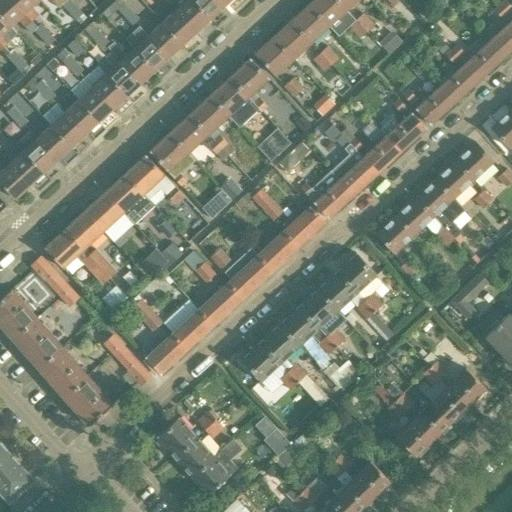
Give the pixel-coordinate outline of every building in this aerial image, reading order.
[(31,34),(34,31),(38,27),(37,27),(30,20),(29,20),(10,0),(0,0),(0,16),(8,25),(16,18),(23,26),(31,34)] [(10,0),(29,20),(30,20),(37,14),(30,6),(36,0),(10,0)] [(61,5),(68,12),(75,6),(70,0),(66,0),(64,2),(61,5)] [(117,10),(124,17),(132,11),(125,3),(126,2),(123,0),(116,0),(116,1),(121,6),(117,10)] [(183,0),(174,8),(194,30),(208,17),(192,0),(183,0)] [(192,0),(208,17),(222,5),(217,0),(192,0)] [(337,0),(311,0),(308,4),(327,24),(345,8),(337,0)] [(511,18),(510,19),(511,21),(511,2),(510,4),(505,0),(503,0),(497,6),(506,15),(508,14),(511,18)] [(308,4),(290,20),(310,41),(327,24),(308,4)] [(75,6),(68,12),(76,20),(83,14),(75,6)] [(502,19),(506,15),(497,6),(493,10),(502,19)] [(160,21),(180,43),(194,30),(174,8),(160,21)] [(132,11),(124,17),(132,25),(139,19),(132,11)] [(363,13),(356,20),(367,31),(374,25),(363,13)] [(2,45),(9,53),(13,49),(16,47),(9,40),(1,32),(8,25),(0,16),(0,44),(2,46),(2,45)] [(511,21),(510,19),(486,41),(501,58),(511,47),(511,21)] [(290,20),(273,37),(292,57),(310,41),(290,20)] [(367,31),(356,20),(348,27),(359,39),(367,31)] [(146,34),(166,56),(180,43),(160,21),(146,34)] [(89,35),(97,43),(104,37),(96,28),(92,22),(87,27),(92,32),(89,35)] [(40,38),(47,31),(40,24),(37,27),(38,27),(34,31),(40,38)] [(47,31),(40,38),(48,46),(55,39),(47,31)] [(132,47),(153,69),(166,56),(146,34),(132,47)] [(381,47),(388,54),(389,53),(402,41),(395,34),(381,47)] [(118,60),(125,54),(113,42),(111,44),(104,37),(97,43),(104,51),(108,48),(118,60)] [(255,53),(274,74),(292,57),(273,37),(255,53)] [(440,38),(434,43),(438,47),(444,54),(445,54),(450,49),(449,48),(443,41),(440,38)] [(66,46),(77,58),(84,51),(74,39),(66,46)] [(486,41),(463,63),(478,79),(501,58),(486,41)] [(450,49),(459,59),(464,54),(456,44),(450,49)] [(328,46),(320,52),(331,64),(338,57),(328,46)] [(118,60),(139,81),(153,69),(132,47),(125,54),(118,60)] [(61,61),(69,69),(76,62),(64,48),(60,52),(65,57),(61,61)] [(13,63),(20,57),(13,49),(9,53),(6,56),(13,63)] [(459,59),(450,49),(445,54),(453,64),(459,59)] [(331,64),(320,52),(312,60),(324,72),(331,64)] [(20,57),(13,63),(20,71),(27,65),(20,57)] [(249,57),(228,76),(247,96),(253,102),(262,111),(267,106),(253,90),(267,77),(249,57)] [(53,59),(46,65),(52,71),(59,65),(53,59)] [(98,65),(125,94),(139,81),(118,60),(105,72),(98,65)] [(76,62),(69,69),(76,77),(83,70),(76,62)] [(463,63),(439,85),(454,101),(478,79),(463,63)] [(98,65),(84,78),(111,107),(125,94),(98,65)] [(227,114),(247,96),(228,76),(208,95),(227,114)] [(302,88),(293,77),(283,86),(293,96),(302,88)] [(37,90),(41,94),(48,88),(41,80),(37,83),(32,78),(37,83),(33,87),(36,90),(37,90)] [(77,97),(77,98),(97,120),(111,107),(84,78),(71,91),(77,97)] [(454,101),(439,85),(415,107),(430,124),(454,101)] [(48,88),(41,94),(48,102),(55,95),(48,88)] [(402,94),(411,103),(416,98),(408,89),(402,94)] [(398,98),(391,90),(385,96),(392,104),(392,103),(400,112),(406,107),(398,98)] [(208,95),(188,113),(207,133),(228,156),(234,151),(213,127),(227,114),(208,95)] [(77,98),(63,111),(83,133),(97,120),(77,98)] [(56,104),(42,116),(69,145),(83,133),(63,111),(62,111),(56,104)] [(6,112),(13,120),(20,114),(13,105),(9,108),(6,112)] [(412,111),(398,124),(392,118),(381,128),(401,150),(426,127),(412,111)] [(511,141),(511,116),(507,111),(486,130),(504,149),(511,141)] [(228,156),(207,133),(188,113),(168,132),(187,152),(199,141),(206,148),(208,145),(222,161),(228,156)] [(20,114),(13,120),(20,128),(27,121),(20,114)] [(304,115),(296,123),(303,131),(311,123),(304,115)] [(49,124),(35,136),(55,158),(69,145),(42,116),(49,124)] [(332,124),(324,132),(333,142),(341,134),(332,124)] [(375,145),(363,156),(378,172),(401,150),(381,128),(369,138),(375,145)] [(29,130),(15,143),(21,149),(41,171),(55,158),(35,136),(29,130)] [(187,152),(168,132),(148,151),(167,171),(187,152)] [(355,137),(350,142),(358,151),(363,147),(355,137)] [(277,155),(264,140),(257,147),(270,161),(277,155)] [(472,143),(452,161),(470,180),(490,162),(472,143)] [(21,149),(7,162),(27,184),(41,171),(21,149)] [(278,163),(288,174),(293,170),(293,158),(289,153),(278,163)] [(145,154),(124,173),(149,200),(161,189),(176,205),(185,197),(163,174),(145,154)] [(363,156),(338,179),(353,195),(378,172),(363,156)] [(452,161),(433,179),(450,199),(470,180),(452,161)] [(27,184),(7,162),(0,168),(0,182),(13,197),(27,184)] [(511,182),(511,174),(507,168),(497,177),(506,188),(511,182)] [(173,177),(181,186),(187,181),(179,172),(173,177)] [(124,173),(104,192),(136,225),(155,207),(124,173)] [(301,187),(328,217),(353,195),(332,174),(314,191),(306,182),(301,187)] [(433,179),(413,197),(431,217),(450,199),(433,179)] [(251,197),(258,204),(268,195),(261,188),(251,197)] [(493,200),(483,190),(473,199),(483,209),(493,200)] [(104,192),(84,210),(102,230),(122,212),(104,192)] [(242,198),(236,204),(239,207),(240,209),(243,206),(244,206),(247,203),(246,202),(251,197),(247,193),(242,198)] [(258,204),(268,215),(278,206),(268,195),(258,204)] [(413,197),(393,216),(411,235),(431,217),(413,197)] [(309,206),(282,231),(296,247),(324,221),(309,206)] [(84,210),(64,228),(83,248),(84,248),(102,230),(84,210)] [(238,216),(230,224),(239,233),(247,226),(238,216)] [(411,235),(393,216),(373,234),(391,254),(411,235)] [(450,220),(441,228),(452,240),(461,231),(450,220)] [(84,248),(83,248),(64,228),(43,248),(62,268),(75,255),(81,261),(82,260),(92,272),(105,260),(95,249),(89,254),(84,248)] [(452,240),(441,228),(435,234),(446,245),(452,240)] [(282,231),(255,257),(269,272),(296,247),(282,231)] [(159,251),(170,263),(181,253),(170,241),(159,251)] [(210,257),(221,269),(230,260),(219,248),(210,257)] [(141,262),(155,277),(170,264),(156,249),(141,262)] [(353,253),(334,270),(354,293),(356,292),(374,274),(353,253)] [(46,281),(69,305),(78,297),(41,256),(31,266),(45,281),(46,281)] [(255,257),(227,282),(242,297),(269,272),(255,257)] [(399,267),(409,278),(419,268),(409,258),(399,267)] [(92,272),(102,283),(109,277),(115,271),(105,260),(92,272)] [(215,274),(204,262),(194,271),(205,283),(215,274)] [(373,313),(363,302),(364,300),(356,292),(354,293),(334,270),(315,288),(336,311),(349,298),(357,307),(355,308),(386,341),(394,334),(374,312),(373,313)] [(439,311),(444,317),(455,307),(467,319),(475,310),(468,302),(488,283),(479,273),(439,311)] [(227,282),(200,307),(214,322),(242,297),(227,282)] [(315,288),(296,306),(335,348),(344,339),(334,328),(325,336),(317,328),(336,311),(315,288)] [(0,297),(0,325),(88,426),(112,404),(10,289),(0,297)] [(372,293),(364,300),(363,302),(373,313),(374,312),(383,304),(372,293)] [(131,308),(138,316),(148,306),(141,299),(131,308)] [(138,316),(148,326),(158,317),(148,306),(138,316)] [(296,306),(277,323),(298,346),(310,334),(318,342),(317,343),(340,369),(348,362),(335,348),(296,306)] [(200,307),(173,332),(187,347),(214,322),(200,307)] [(511,315),(510,317),(506,313),(484,336),(511,364),(511,315)] [(158,317),(148,326),(153,331),(163,322),(158,317)] [(277,323),(258,341),(279,364),(286,372),(297,383),(297,382),(319,407),(326,401),(313,386),(315,384),(306,375),(296,363),(294,365),(287,356),(298,346),(277,323)] [(187,347),(173,332),(145,358),(159,373),(187,347)] [(127,370),(140,385),(150,376),(113,336),(105,344),(128,369),(127,370)] [(260,382),(279,364),(258,341),(238,359),(260,382)] [(431,366),(430,367),(440,377),(448,370),(431,351),(423,359),(431,366)] [(440,377),(430,367),(422,375),(432,385),(440,377)] [(465,368),(448,385),(467,405),(485,388),(465,368)] [(280,377),(279,379),(289,390),(297,383),(286,372),(280,377)] [(405,411),(379,384),(374,389),(389,406),(387,408),(398,419),(405,411)] [(380,384),(379,384),(405,411),(414,403),(396,385),(388,393),(380,384)] [(448,385),(430,402),(449,422),(467,405),(448,385)] [(430,402),(413,419),(432,439),(449,422),(430,402)] [(197,422),(203,429),(215,418),(209,412),(197,422)] [(264,416),(255,425),(266,437),(275,428),(264,416)] [(154,437),(171,457),(195,436),(177,417),(154,437)] [(215,418),(203,429),(211,437),(222,427),(215,418)] [(432,439),(413,419),(395,436),(414,456),(432,439)] [(171,457),(188,476),(212,455),(195,436),(171,457)] [(334,459),(372,498),(390,480),(370,460),(359,471),(352,464),(352,463),(342,452),(327,437),(321,443),(336,457),(334,459)] [(0,496),(7,503),(33,479),(0,443),(0,496)] [(212,455),(188,476),(206,496),(237,468),(220,448),(212,455)] [(286,448),(277,458),(285,466),(294,456),(286,448)] [(335,495),(351,511),(357,511),(372,498),(334,459),(327,467),(344,485),(335,495)] [(308,485),(299,494),(310,504),(319,496),(308,485)] [(299,494),(292,501),(302,511),(304,510),(310,504),(299,494)] [(317,511),(351,511),(335,495),(317,511)]
